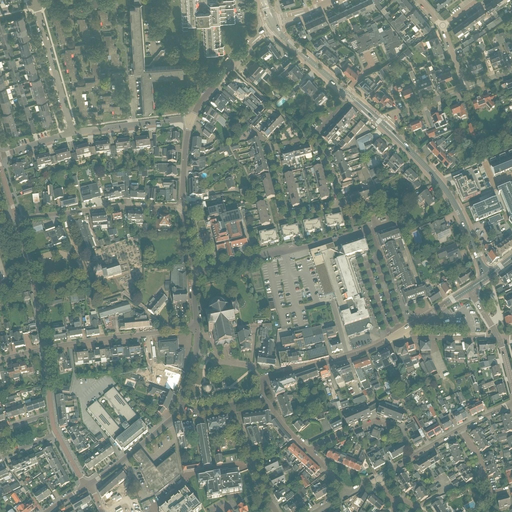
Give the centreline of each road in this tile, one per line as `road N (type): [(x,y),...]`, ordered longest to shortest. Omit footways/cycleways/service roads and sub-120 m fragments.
road 1 (residential): [(192,275),(391,222)]
road 2 (secondary): [(484,278),(448,193),(381,123)]
road 3 (residential): [(314,138),(273,153),(288,220),(341,207)]
road 4 (tertiary): [(261,396),(267,377),(347,357),(400,333)]
road 5 (residential): [(44,349),(196,328)]
road 6 (residential): [(72,132),(35,2)]
road 7 (residential): [(44,349),(16,218)]
road 8 (residential): [(413,456),(400,431),(374,422),(307,450)]
road 9 (residential): [(189,119),(270,24)]
road 10 (tertiary): [(85,485),(183,410)]
